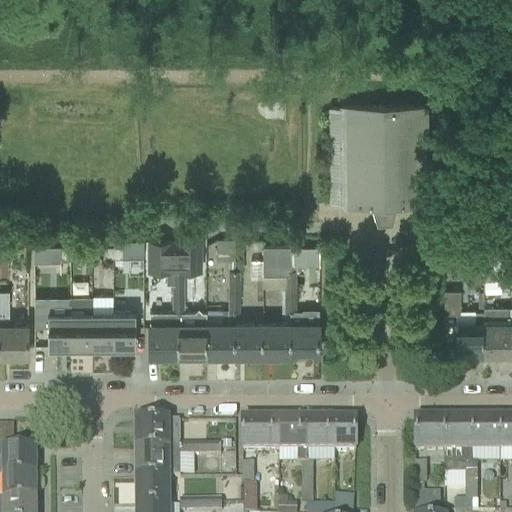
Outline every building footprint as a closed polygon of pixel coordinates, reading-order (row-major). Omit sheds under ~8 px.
[(398,205),(425,205),(425,106),(342,106),(342,108),(330,108),(331,204),(343,204),(343,206),(371,205),(377,226),(392,226),(398,205)] [(222,238),(218,257),(233,261),(237,242),(222,238)] [(142,240),(126,241),(113,241),(113,246),(113,258),(122,258),(142,258),(142,240)] [(178,271),(178,241),(148,241),(148,271),(173,271),(173,288),(178,288),(178,295),(183,295),(183,271),(178,271)] [(200,241),(178,241),(178,271),(183,271),(200,271),(200,241)] [(483,244),(457,245),(444,245),(444,264),(457,264),(457,255),(476,255),(476,262),(483,262),(483,255),(483,244)] [(43,246),(34,246),(34,262),(43,262),(43,246)] [(70,259),(70,246),(60,246),(60,259),(70,259)] [(80,246),(70,246),(70,259),(80,258),(80,246)] [(113,258),(113,246),(103,246),(103,258),(113,258)] [(289,246),(262,246),(262,275),(285,275),(291,275),(291,270),(291,257),(289,246)] [(319,246),(290,246),(290,248),(291,257),(291,266),(319,266),(319,246)] [(483,255),(483,262),(483,279),(484,279),(495,279),(500,279),(500,273),(500,255),(483,255)] [(239,270),(234,270),(229,270),(229,288),(234,288),(234,295),(239,295),(239,270)] [(291,275),(285,275),(285,288),(290,288),(290,294),(295,294),(295,270),(291,270),(291,275)] [(16,312),(27,312),(27,272),(17,272),(16,312)] [(173,288),(173,312),(178,312),(183,312),(183,295),(178,295),(178,288),(173,288)] [(234,288),(229,288),(229,311),(234,311),(239,311),(239,295),(234,295),(234,288)] [(285,288),(285,312),(290,312),(295,312),(295,294),(290,294),(290,288),(285,288)] [(444,314),(460,314),(460,290),(444,290),(444,314)] [(91,312),(92,312),(92,297),(69,297),(69,312),(70,312),(70,347),(92,347),(91,312)] [(511,353),(511,311),(493,311),(492,307),(483,307),(483,311),(483,353),(511,353)] [(223,324),(206,324),(206,354),(234,354),(234,324),(234,311),(229,311),(223,311),(223,324)] [(475,311),(475,323),(454,323),(454,353),(483,353),(483,311),(475,311)] [(70,312),(69,312),(48,312),(48,348),(70,347),(70,312)] [(113,312),(92,312),(91,312),(92,347),(113,347),(113,312)] [(113,312),(113,347),(136,347),(135,312),(113,312)] [(173,312),(149,312),(149,354),(160,354),(164,358),(178,358),(178,354),(178,312),(173,312)] [(194,312),(183,312),(178,312),(178,354),(188,354),(192,358),(206,358),(206,354),(206,324),(206,312),(202,312),(198,316),(194,312)] [(285,312),(285,324),(262,324),(262,354),(290,354),(290,312),(285,312)] [(302,312),(295,312),(290,312),(290,354),(319,354),(319,324),(302,324),(302,312)] [(28,324),(0,324),(0,354),(28,355),(28,324)] [(262,324),(253,324),(234,324),(234,354),(262,354),(262,324)] [(511,422),(498,423),(498,453),(511,453),(511,422)] [(178,423),(136,423),(136,434),(138,434),(138,451),(138,452),(179,451),(178,446),(178,423)] [(270,441),(270,423),(241,423),(241,453),(279,453),(279,441),(270,441)] [(297,441),(297,423),(270,423),(270,441),(279,441),(279,453),(297,453),(297,465),(302,465),(306,465),(306,453),(307,453),(307,441),(297,441)] [(326,423),(297,423),(297,441),(307,441),(307,453),(335,453),(335,441),(326,441),(326,423)] [(355,423),(326,423),(326,441),(335,441),(335,453),(355,453),(355,423)] [(442,453),(443,423),(414,423),(414,453),(442,453)] [(443,423),(442,453),(442,476),(464,476),(464,465),(470,465),(471,453),(471,423),(443,423)] [(471,423),(471,453),(498,453),(498,423),(471,423)] [(13,427),(1,427),(1,453),(3,453),(13,452),(13,427)] [(201,451),(198,451),(198,457),(221,456),(220,445),(201,446),(201,451)] [(201,446),(178,446),(179,451),(179,457),(193,457),(198,457),(198,451),(201,451),(201,446)] [(138,451),(136,451),(136,452),(136,462),(138,462),(138,479),(138,480),(167,479),(179,479),(179,478),(179,457),(179,451),(138,452),(138,451)] [(13,452),(3,453),(3,477),(34,477),(34,452),(13,452)] [(266,485),(279,485),(280,461),(267,461),(266,485)] [(251,464),(241,465),(242,486),(252,485),(251,464)] [(302,465),(302,487),(307,487),(307,484),(312,484),(312,465),(306,465),(302,465)] [(413,465),(414,484),(426,484),(425,465),(413,465)] [(464,465),(464,476),(464,488),(471,488),(471,485),(476,485),(476,465),(470,465),(464,465)] [(34,477),(3,477),(4,501),(34,501),(34,477)] [(138,479),(136,479),(136,480),(136,490),(138,490),(138,507),(138,508),(167,507),(167,479),(138,480),(138,479)] [(307,487),(302,487),(302,507),(312,507),(312,484),(307,484),(307,487)] [(464,488),(464,493),(464,503),(453,503),(452,511),(471,511),(471,503),(476,503),(476,485),(471,485),(471,488),(464,488)] [(423,494),(414,494),(414,511),(439,511),(439,494),(423,494)] [(287,499),(279,498),(278,511),(295,511),(296,506),(287,505),(287,499)] [(342,505),(335,505),(334,511),(352,511),(353,498),(342,498),(342,505)] [(0,511),(34,511),(34,501),(4,501),(0,501),(0,511)] [(179,501),(178,511),(198,511),(198,507),(201,507),(201,501),(179,501)] [(201,507),(198,507),(198,511),(220,511),(220,501),(201,501),(201,507)]
